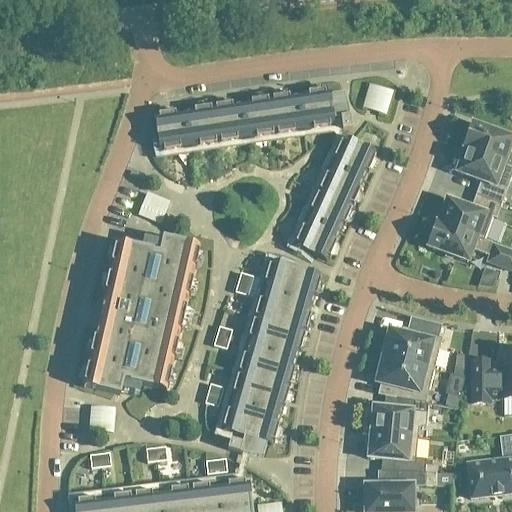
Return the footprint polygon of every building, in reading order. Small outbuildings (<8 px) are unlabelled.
[(368,110),(379,114),(385,116),(392,94),(370,87),(363,109),(368,110)] [(328,92),(298,96),(303,132),(333,127),(333,121),(329,97),(328,92)] [(344,95),(329,97),(333,121),(340,120),(342,132),(352,131),(350,118),(349,118),(348,109),(344,95)] [(303,132),(298,96),(269,100),(275,136),(303,132)] [(275,136),(269,100),(241,104),(246,140),(275,136)] [(246,140),(241,104),(212,109),(218,144),(246,140)] [(212,109),(184,113),(189,148),(218,144),(212,109)] [(189,148),(184,113),(155,117),(160,153),(189,148)] [(464,149),(511,167),(511,154),(508,153),(511,142),(511,139),(472,125),(464,149)] [(331,167),(365,182),(375,158),(376,155),(343,140),(331,167)] [(511,176),(511,167),(464,149),(463,150),(465,150),(463,154),(459,153),(454,169),(457,171),(456,174),(481,184),(476,196),(501,206),(511,176)] [(365,182),(331,167),(319,193),(353,208),(365,182)] [(353,208),(319,193),(307,219),(341,234),(353,208)] [(148,195),(139,217),(160,225),(169,204),(148,195)] [(446,201),(437,225),(491,245),(492,244),(484,241),(492,219),(496,220),(501,206),(476,196),(471,210),(446,201)] [(341,234),(307,219),(295,247),(327,262),(329,259),(330,259),(341,234)] [(511,251),(491,245),(437,225),(427,249),(468,264),(472,252),(490,258),(488,264),(503,269),(509,251),(511,252),(511,251)] [(116,245),(83,388),(119,396),(123,382),(167,392),(199,250),(163,241),(160,256),(116,245)] [(270,263),(262,291),(314,305),(322,278),(294,270),(273,264),(270,263)] [(238,285),(251,289),(254,279),(240,275),(238,285)] [(251,289),(238,285),(235,294),(248,298),(251,289)] [(262,291),(254,318),(306,333),(314,305),(262,291)] [(254,318),(246,346),(298,361),(306,333),(254,318)] [(442,339),(439,338),(441,327),(410,319),(406,337),(390,333),(388,338),(385,337),(381,353),(384,354),(383,358),(434,371),(442,339)] [(219,329),(216,339),(229,342),(232,333),(219,329)] [(229,342),(216,339),(213,348),(227,352),(229,342)] [(298,361),(246,346),(238,374),(290,388),(298,361)] [(473,363),(472,363),(472,405),(490,405),(490,401),(511,401),(511,349),(507,349),(507,353),(498,353),(498,370),(473,370),(473,363)] [(434,371),(383,358),(382,363),(379,362),(375,378),(378,379),(377,384),(398,389),(395,399),(396,400),(426,405),(426,402),(434,371)] [(238,374),(230,401),(282,416),(290,388),(238,374)] [(450,375),(445,395),(460,398),(465,378),(450,375)] [(208,396),(220,400),(223,390),(210,387),(208,396)] [(220,400),(208,396),(205,406),(218,409),(220,400)] [(426,405),(396,400),(395,410),(372,408),(372,413),(368,413),(367,430),(370,430),(370,434),(417,439),(418,430),(421,428),(426,429),(428,405),(426,405)] [(282,416),(230,401),(222,432),(226,433),(244,438),(267,444),(273,446),(277,431),(282,416)] [(114,411),(91,409),(89,432),(112,434),(114,411)] [(417,439),(370,434),(367,460),(394,463),(392,474),(397,474),(425,475),(426,461),(415,460),(417,439)] [(511,443),(511,461),(467,467),(471,501),(511,496),(511,436),(499,438),(499,439),(511,438),(511,443)] [(230,442),(228,451),(229,452),(240,455),(251,458),(263,459),(267,444),(244,438),(242,446),(230,442)] [(488,451),(488,439),(464,438),(464,450),(488,451)] [(166,449),(156,451),(157,464),(167,463),(166,449)] [(157,464),(156,451),(146,452),(147,465),(157,464)] [(110,455),(100,457),(101,470),(111,469),(110,455)] [(101,470),(100,457),(90,458),(91,471),(101,470)] [(226,461),(216,462),(217,476),(227,475),(226,461)] [(217,476),(216,462),(206,464),(207,477),(217,476)] [(365,488),(365,511),(413,511),(413,488),(436,488),(436,476),(425,475),(397,474),(397,487),(377,487),(365,488)] [(251,511),(248,482),(217,486),(220,511),(251,511)] [(220,511),(217,486),(189,489),(191,511),(220,511)] [(191,511),(189,489),(160,493),(162,511),(191,511)] [(162,511),(160,493),(132,496),(133,511),(162,511)] [(133,511),(132,496),(103,500),(104,511),(133,511)] [(104,511),(103,500),(74,503),(75,511),(104,511)]
